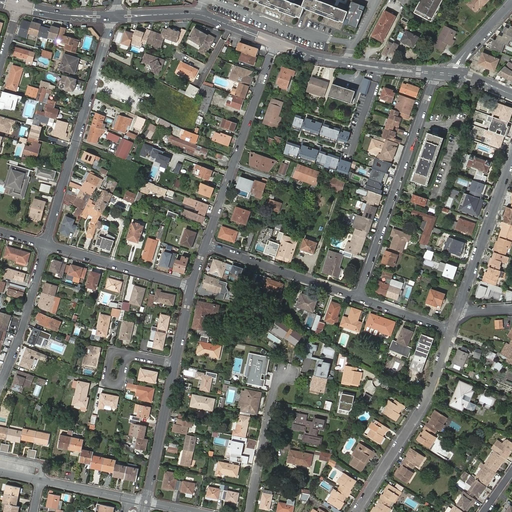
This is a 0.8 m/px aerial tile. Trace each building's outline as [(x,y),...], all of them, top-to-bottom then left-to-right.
[(304,0),(302,6),(286,0),(250,0),(255,2),(256,0),(259,2),(259,3),(276,10),(277,9),(280,10),(279,11),(286,13),(297,18),(297,16),(301,18),(305,7),(306,8),(305,9),(327,17),(340,22),(340,21),(344,22),(348,12),(317,0),(304,0)] [(420,0),(414,13),(431,22),(443,0),(420,0)] [(482,4),(483,5),(487,0),(471,0),(468,5),(475,11),(480,6),(482,4)] [(352,1),(348,12),(344,22),(344,24),(357,29),(366,6),(352,1)] [(379,24),(377,27),(372,36),(382,41),(395,16),(385,11),(381,19),(379,24)] [(28,33),(31,23),(24,21),(23,22),(18,36),(27,38),(28,33)] [(38,36),(41,25),(32,22),(31,23),(28,33),(38,36)] [(45,26),(41,25),(38,36),(48,39),(48,37),(51,26),(45,25),(45,26)] [(511,26),(510,25),(508,29),(505,28),(503,33),(504,33),(511,37),(511,26)] [(60,29),(51,26),(48,37),(57,40),(57,39),(60,29)] [(450,44),(452,39),(456,31),(445,26),(434,47),(442,51),(444,47),(440,45),(443,41),(447,43),(450,44)] [(60,29),(57,39),(61,40),(60,42),(65,44),(63,48),(75,52),(79,40),(74,38),(68,36),(64,35),(66,28),(61,27),(60,29)] [(181,42),(187,31),(182,29),(181,29),(181,31),(176,30),(175,31),(173,30),(174,29),(168,27),(167,29),(164,38),(177,42),(178,41),(181,42)] [(147,42),(151,30),(147,29),(146,32),(136,28),(135,30),(131,43),(141,46),(142,42),(143,42),(146,43),(147,42)] [(161,34),(151,30),(147,42),(161,47),(164,38),(167,29),(163,28),(161,34)] [(209,49),(216,37),(209,34),(209,35),(195,28),(189,39),(202,46),(209,49)] [(131,43),(135,30),(131,29),(130,32),(129,33),(128,33),(129,31),(125,30),(120,43),(129,46),(130,46),(131,43)] [(406,31),(401,41),(413,47),(418,37),(406,31)] [(511,42),(511,40),(511,37),(504,33),(502,38),(497,36),(496,40),(505,44),(507,45),(509,41),(511,42)] [(501,53),(505,44),(496,40),(493,39),(491,45),(492,45),(490,48),(501,53)] [(388,41),(382,54),(386,56),(393,44),(388,41)] [(239,43),(237,49),(243,52),(248,53),(256,56),(259,50),(239,43)] [(206,55),(209,49),(202,46),(199,51),(206,55)] [(14,55),(28,60),(33,61),(34,57),(35,54),(31,52),(16,48),(14,55)] [(182,60),(185,54),(177,50),(174,56),(182,60)] [(255,61),(257,57),(256,56),(248,53),(243,52),(240,60),(252,65),(254,61),(255,61)] [(494,71),(499,59),(483,53),(478,65),(494,71)] [(149,65),(151,69),(150,72),(157,75),(159,70),(162,60),(157,59),(156,61),(154,60),(154,58),(146,54),(145,56),(146,57),(145,58),(143,58),(141,63),(149,65)] [(64,55),(61,65),(59,64),(58,68),(59,68),(59,69),(72,73),(74,67),(75,68),(77,64),(78,59),(64,55)] [(499,73),(497,75),(507,79),(511,81),(511,62),(509,61),(499,73)] [(198,70),(182,62),(176,72),(183,76),(185,72),(194,77),(198,70)] [(12,65),(10,74),(13,75),(11,81),(8,80),(6,88),(14,91),(15,87),(18,87),(19,83),(18,83),(21,72),(20,72),(22,68),(12,65)] [(254,71),(235,65),(230,79),(239,82),(240,82),(245,84),(250,85),(252,77),(247,75),(248,74),(254,71)] [(294,76),(295,72),(283,67),(281,72),(291,76),(294,76)] [(281,72),(277,84),(281,85),(280,87),(286,89),(291,76),(281,72)] [(74,84),(76,80),(69,78),(63,76),(61,80),(60,84),(59,88),(72,92),(73,88),(74,88),(75,84),(74,84)] [(312,77),(308,89),(325,94),(329,83),(318,79),(317,80),(316,79),(316,78),(312,77)] [(369,79),(364,78),(359,92),(365,94),(369,79)] [(54,88),(49,86),(50,83),(42,81),(40,88),(43,89),(43,88),(48,90),(53,91),(54,88)] [(248,90),(250,85),(245,84),(240,82),(239,82),(237,90),(233,88),(231,94),(245,99),(247,92),(246,91),(246,90),(248,90)] [(198,92),(199,90),(200,89),(190,84),(185,94),(189,97),(194,99),(196,95),(198,92)] [(333,84),(328,96),(332,97),(332,96),(335,97),(335,98),(345,101),(348,102),(351,103),(355,91),(352,90),(348,89),(348,91),(346,90),(347,88),(338,86),(337,87),(336,87),(336,85),(333,84)] [(414,88),(407,85),(403,84),(400,91),(416,97),(419,88),(414,86),(414,88)] [(199,90),(204,93),(207,87),(203,85),(199,90)] [(27,90),(26,95),(35,98),(38,89),(32,87),(31,91),(27,90)] [(160,87),(157,99),(167,102),(171,90),(160,87)] [(43,89),(42,94),(39,101),(43,102),(54,105),(55,101),(47,99),(44,98),(46,92),(49,93),(51,93),(52,92),(53,93),(53,92),(53,91),(48,90),(43,88),(43,89)] [(386,99),(392,102),(395,94),(392,92),(393,91),(385,88),(381,98),(382,98),(386,99)] [(308,89),(307,91),(324,97),(325,94),(308,89)] [(11,109),(13,99),(18,100),(18,98),(22,99),(22,96),(19,95),(3,91),(0,101),(0,108),(2,109),(4,107),(11,109)] [(233,98),(232,102),(228,101),(226,104),(240,109),(244,100),(230,95),(229,96),(233,98)] [(415,100),(400,95),(395,110),(399,112),(402,113),(409,115),(415,100)] [(210,100),(204,98),(202,105),(200,111),(207,113),(210,100)] [(278,116),(283,102),(272,99),(264,120),(270,122),(269,125),(274,127),(278,116)] [(174,113),(176,106),(164,102),(162,109),(174,113)] [(511,113),(511,108),(496,103),(491,116),(493,116),(509,122),(511,113)] [(48,109),(46,116),(56,119),(59,111),(54,109),(53,110),(48,109)] [(392,109),(389,119),(399,122),(400,118),(397,117),(399,112),(395,110),(392,109)] [(103,124),(105,117),(96,113),(92,126),(101,129),(103,124)] [(52,125),(54,119),(35,114),(34,119),(32,124),(33,125),(38,126),(40,121),(52,125)] [(302,116),(296,114),(292,124),(301,127),(304,118),(301,118),(302,116)] [(14,126),(15,120),(11,119),(0,115),(0,130),(8,132),(11,125),(14,126)] [(119,116),(115,129),(125,133),(128,126),(129,126),(132,120),(119,116)] [(136,128),(141,130),(146,120),(145,119),(138,116),(135,122),(138,123),(136,128)] [(509,122),(493,116),(488,130),(504,136),(506,137),(510,127),(508,126),(509,122)] [(312,119),(305,117),(302,128),(319,134),(323,123),(316,121),(316,123),(311,121),(312,119)] [(168,128),(170,123),(159,118),(157,122),(168,128)] [(399,122),(389,119),(386,128),(392,131),(394,126),(398,127),(399,122)] [(65,134),(68,124),(60,121),(58,120),(53,135),(66,138),(67,134),(65,134)] [(233,132),(236,124),(227,121),(224,129),(233,132)] [(330,125),(324,123),(320,133),(338,139),(341,128),(335,126),(334,128),(330,127),(330,125)] [(42,127),(38,126),(33,125),(29,137),(38,140),(42,127)] [(101,129),(92,126),(87,141),(97,144),(99,136),(101,129)] [(392,131),(386,128),(382,138),(384,139),(389,140),(391,135),(394,137),(396,132),(392,131)] [(488,130),(485,129),(483,136),(491,139),(489,144),(500,148),(504,136),(488,130)] [(344,131),(341,130),(338,139),(347,142),(351,132),(345,130),(344,131)] [(192,133),(185,131),(183,136),(191,139),(190,141),(195,143),(198,135),(192,133)] [(114,142),(117,136),(109,132),(106,138),(114,142)] [(215,133),(212,140),(228,146),(230,142),(229,142),(229,140),(230,141),(232,137),(221,133),(220,135),(215,133)] [(412,180),(426,185),(442,138),(428,133),(425,143),(424,145),(420,156),(416,168),(416,170),(412,180)] [(269,138),(268,143),(278,146),(281,138),(274,135),(272,139),(269,138)] [(382,138),(375,135),(369,150),(379,153),(378,158),(390,162),(391,158),(392,158),(396,148),(395,148),(396,143),(392,142),(389,140),(384,139),(382,138)] [(172,143),(187,148),(186,151),(202,157),(205,149),(173,137),(172,136),(170,140),(171,141),(171,143),(172,143)] [(301,145),(288,141),(284,153),(288,154),(289,153),(297,155),(301,145)] [(41,144),(38,144),(34,142),(32,147),(32,144),(27,143),(22,160),(28,162),(30,156),(37,158),(41,144)] [(119,144),(114,155),(118,156),(122,146),(123,145),(119,144)] [(309,146),(302,144),(298,155),(316,161),(319,150),(313,148),(312,150),(308,148),(309,146)] [(162,156),(164,152),(144,145),(140,155),(145,157),(147,153),(151,155),(150,157),(157,159),(156,161),(162,163),(161,166),(166,169),(170,159),(162,156)] [(122,146),(118,156),(125,159),(126,158),(130,149),(122,146)] [(327,152),(320,150),(317,161),(325,163),(324,166),(329,168),(330,165),(337,168),(340,157),(331,154),(331,156),(326,154),(327,152)] [(96,156),(86,152),(82,160),(92,164),(96,156)] [(259,158),(260,155),(255,154),(252,162),(256,164),(255,166),(261,168),(262,164),(270,167),(272,160),(264,157),(263,159),(259,158)] [(487,174),(490,167),(490,166),(492,162),(488,161),(487,160),(487,161),(482,159),(481,159),(475,157),(475,156),(471,154),(469,159),(466,167),(471,168),(471,167),(475,168),(474,169),(475,169),(474,171),(478,173),(479,173),(479,171),(479,170),(483,171),(483,172),(487,174)] [(352,162),(341,158),(337,170),(348,174),(352,162)] [(378,158),(375,158),(372,167),(374,168),(370,178),(369,178),(365,189),(370,190),(381,194),(382,190),(380,189),(382,182),(385,183),(389,174),(387,173),(389,166),(391,167),(392,163),(390,162),(378,158)] [(286,174),(289,166),(284,164),(281,173),(286,174)] [(303,166),(299,164),(294,177),(299,178),(317,185),(321,172),(303,166)] [(23,199),(30,177),(27,176),(28,170),(11,165),(5,187),(11,189),(9,195),(23,199)] [(201,170),(199,175),(202,177),(209,180),(212,171),(197,165),(195,168),(201,170)] [(54,180),(56,172),(40,167),(38,166),(36,175),(54,180)] [(86,181),(97,187),(99,188),(103,180),(90,173),(86,181)] [(236,185),(243,187),(246,179),(239,177),(236,185)] [(345,182),(346,181),(332,177),(328,187),(335,190),(334,191),(342,193),(345,182)] [(103,180),(99,188),(112,194),(118,183),(109,178),(107,182),(103,180)] [(246,179),(243,187),(254,191),(253,193),(257,194),(256,197),(261,198),(266,185),(259,182),(259,184),(256,183),(246,179)] [(482,199),(487,185),(473,180),(468,194),(482,199)] [(93,195),(95,190),(97,187),(86,181),(82,187),(81,189),(93,195)] [(50,193),(52,186),(42,183),(40,191),(50,193)] [(214,188),(201,183),(199,187),(200,190),(199,193),(210,198),(212,194),(211,193),(211,192),(212,192),(214,188)] [(167,190),(155,185),(154,187),(152,191),(165,196),(167,190)] [(103,212),(112,195),(112,194),(99,188),(97,187),(95,190),(98,192),(92,204),(96,206),(95,208),(102,212),(103,212)] [(77,196),(89,202),(90,199),(93,195),(81,189),(78,195),(77,196)] [(381,194),(370,190),(368,195),(369,198),(367,204),(368,204),(376,207),(378,203),(379,204),(382,195),(381,194)] [(128,191),(125,198),(133,201),(136,195),(128,191)] [(84,210),(89,202),(77,196),(73,195),(68,193),(66,200),(69,202),(72,197),(76,199),(73,204),(80,208),(78,212),(80,213),(79,215),(80,216),(84,210)] [(468,194),(464,193),(461,201),(465,202),(462,210),(478,216),(480,209),(479,209),(482,199),(468,194)] [(425,205),(427,199),(414,194),(411,202),(424,206),(425,205)] [(205,212),(208,205),(191,198),(188,205),(196,207),(195,209),(205,212)] [(279,212),(281,204),(268,199),(265,207),(279,212)] [(48,203),(37,200),(32,216),(44,219),(45,214),(40,212),(41,208),(46,209),(48,203)] [(94,216),(99,218),(102,212),(95,208),(96,206),(92,204),(89,202),(84,210),(82,216),(86,217),(88,212),(94,216)] [(376,207),(368,204),(363,217),(373,220),(377,207),(376,207)] [(503,222),(511,225),(511,208),(507,207),(504,215),(506,216),(505,218),(503,222)] [(237,208),(232,219),(245,224),(250,212),(237,208)] [(182,214),(203,223),(205,217),(183,209),(182,214)] [(431,236),(432,233),(433,231),(431,230),(436,217),(413,209),(411,215),(424,219),(422,223),(421,227),(425,229),(423,234),(431,236)] [(170,217),(176,219),(178,215),(168,211),(167,216),(170,217)] [(363,217),(358,215),(353,228),(356,228),(367,232),(369,233),(373,220),(363,217)] [(75,220),(66,216),(64,224),(65,224),(64,225),(62,226),(60,230),(62,233),(68,236),(70,231),(75,233),(78,226),(73,224),(75,220)] [(94,233),(97,225),(99,218),(94,216),(91,222),(87,237),(93,238),(94,233)] [(475,224),(460,219),(458,223),(454,222),(452,228),(456,229),(471,234),(475,224)] [(141,233),(143,226),(141,225),(141,224),(136,222),(136,224),(133,223),(130,230),(141,233)] [(500,238),(511,242),(511,241),(511,225),(503,222),(502,222),(501,226),(503,227),(499,237),(500,238)] [(230,231),(230,230),(222,227),(219,237),(234,242),(237,232),(232,231),(232,232),(230,231)] [(367,232),(356,228),(354,233),(349,248),(346,247),(345,251),(352,254),(357,255),(358,251),(360,252),(366,237),(367,232)] [(399,251),(402,252),(406,240),(409,242),(411,235),(394,229),(392,235),(395,237),(393,241),(394,241),(393,244),(392,243),(390,248),(399,251)] [(130,230),(128,239),(138,242),(141,233),(130,230)] [(186,230),(181,244),(192,247),(195,240),(194,240),(196,233),(186,230)] [(249,247),(254,233),(250,232),(246,246),(249,247)] [(276,242),(268,240),(264,252),(276,257),(283,236),(284,233),(279,232),(276,242)] [(110,253),(115,238),(108,233),(106,238),(99,236),(96,246),(103,248),(102,250),(110,253)] [(426,249),(428,246),(427,245),(431,236),(423,234),(419,247),(426,250),(426,249)] [(291,262),(298,241),(283,236),(282,241),(279,248),(276,257),(291,262)] [(453,238),(450,237),(445,251),(449,252),(460,256),(461,253),(462,252),(463,247),(465,243),(453,238)] [(494,248),(493,252),(494,252),(505,256),(506,252),(508,248),(509,248),(511,242),(500,238),(498,244),(496,243),(494,248)] [(153,244),(154,240),(149,239),(143,258),(149,260),(150,258),(152,259),(156,245),(153,244)] [(301,249),(313,253),(317,243),(304,239),(301,249)] [(29,254),(7,247),(4,257),(27,263),(29,254)] [(390,248),(389,248),(388,251),(386,251),(382,262),(383,263),(387,264),(390,265),(394,266),(398,255),(397,255),(399,251),(390,248)] [(431,260),(434,252),(431,251),(426,249),(426,250),(424,257),(431,260)] [(176,260),(178,254),(165,250),(161,265),(174,268),(176,260)] [(345,251),(340,250),(339,254),(329,250),(328,255),(322,272),(328,274),(331,275),(332,274),(339,277),(342,269),(339,268),(342,255),(351,257),(352,254),(345,251)] [(489,262),(488,266),(490,267),(499,270),(501,266),(500,266),(501,261),(507,263),(509,257),(505,256),(494,252),(492,258),(493,259),(491,263),(489,262)] [(174,268),(173,270),(185,273),(189,258),(182,256),(181,261),(176,260),(174,268)] [(214,265),(213,269),(211,269),(210,272),(222,276),(225,268),(227,264),(215,259),(213,260),(212,263),(213,264),(214,265)] [(58,275),(63,277),(67,265),(63,264),(60,263),(60,261),(55,260),(52,261),(50,270),(59,273),(58,275)] [(443,275),(453,279),(457,267),(447,263),(446,264),(441,262),(438,270),(444,272),(443,275)] [(242,275),(245,267),(234,264),(232,271),(242,275)] [(72,265),(69,274),(80,277),(83,268),(72,265)] [(26,273),(4,267),(2,276),(23,282),(26,273)] [(494,280),(497,281),(500,271),(499,270),(490,267),(488,273),(486,277),(484,276),(483,281),(485,282),(492,285),(494,280)] [(374,292),(386,296),(389,286),(390,285),(391,281),(391,280),(394,274),(390,273),(384,271),(382,276),(387,278),(385,283),(380,282),(378,287),(376,287),(374,292)] [(91,272),(87,286),(96,288),(100,274),(91,272)] [(258,279),(256,285),(264,288),(264,287),(281,293),(284,284),(267,278),(267,279),(264,278),(265,277),(258,275),(257,279),(258,279)] [(208,288),(221,292),(223,285),(219,284),(220,280),(206,276),(203,287),(208,288)] [(109,279),(106,289),(119,293),(122,283),(109,279)] [(390,285),(389,286),(401,290),(403,284),(395,281),(391,280),(391,281),(390,285)] [(43,292),(55,295),(57,285),(46,282),(43,292)] [(488,297),(493,285),(492,285),(485,282),(483,286),(480,285),(476,297),(480,298),(485,296),(488,297)] [(7,285),(5,293),(22,298),(23,293),(17,291),(18,288),(7,285)] [(389,286),(386,296),(396,299),(396,297),(398,298),(401,290),(389,286)] [(135,287),(132,298),(134,298),(133,300),(131,300),(130,304),(140,306),(145,290),(135,287)] [(445,296),(445,295),(431,290),(426,303),(428,304),(432,305),(436,307),(437,304),(441,305),(443,301),(443,300),(445,296)] [(46,306),(45,310),(50,312),(55,295),(43,292),(40,304),(46,306)] [(164,295),(165,294),(160,293),(158,302),(173,305),(175,296),(166,294),(166,295),(164,295)] [(299,302),(298,306),(308,310),(309,310),(312,311),(313,311),(315,305),(316,305),(318,300),(317,300),(313,298),(310,297),(307,297),(307,296),(305,295),(302,294),(300,297),(300,298),(299,302)] [(278,302),(276,306),(280,308),(285,297),(281,295),(278,302)] [(332,302),(325,321),(337,325),(339,318),(337,317),(341,305),(332,302)] [(198,310),(196,319),(206,322),(208,313),(217,315),(219,307),(200,303),(199,308),(200,308),(200,310),(198,310)] [(343,316),(340,325),(344,326),(345,325),(352,327),(352,329),(360,331),(363,323),(359,321),(359,323),(357,322),(358,321),(361,311),(352,308),(348,318),(343,316)] [(10,320),(11,315),(0,311),(0,320),(11,324),(12,320),(10,320)] [(47,318),(48,316),(39,313),(37,319),(39,320),(38,323),(52,328),(55,320),(50,317),(49,319),(47,318)] [(206,322),(209,322),(210,317),(216,318),(217,315),(208,313),(206,322)] [(379,319),(380,317),(371,314),(367,326),(379,331),(390,335),(395,323),(383,318),(382,320),(379,319)] [(101,315),(96,333),(107,336),(111,317),(101,315)] [(158,332),(167,333),(170,317),(161,315),(158,327),(159,327),(158,332)] [(206,322),(196,319),(194,327),(205,330),(206,322)] [(9,328),(11,324),(0,320),(0,330),(5,332),(6,333),(7,328),(9,328)] [(124,322),(120,338),(130,340),(134,324),(124,322)] [(293,342),(293,343),(296,345),(302,336),(294,330),(290,327),(283,322),(277,330),(284,335),(289,338),(288,339),(292,342),(292,341),(293,342)] [(317,329),(315,335),(319,337),(321,331),(322,331),(325,323),(319,322),(317,329)] [(379,331),(367,326),(365,331),(377,335),(379,331)] [(49,340),(51,334),(35,328),(33,332),(29,341),(41,346),(44,338),(49,340)] [(397,342),(392,340),(390,345),(389,349),(408,356),(409,357),(412,348),(406,346),(409,340),(410,338),(410,337),(412,332),(403,328),(401,333),(400,335),(400,336),(397,342)] [(163,350),(167,333),(158,332),(157,331),(153,348),(163,350)] [(422,335),(421,340),(430,343),(425,357),(427,358),(434,339),(432,338),(422,335)] [(211,344),(208,344),(209,338),(201,337),(200,342),(199,342),(198,346),(200,346),(199,348),(198,348),(197,352),(207,354),(211,344)] [(430,343),(421,340),(415,354),(425,357),(430,343)] [(274,349),(275,349),(277,346),(270,341),(267,345),(274,349)] [(500,353),(503,355),(510,344),(506,343),(500,353)] [(207,354),(207,355),(219,358),(221,346),(213,344),(211,344),(207,354)] [(511,344),(510,344),(503,355),(508,358),(506,361),(511,365),(511,344)] [(97,360),(98,360),(101,347),(91,345),(91,346),(88,345),(88,348),(90,348),(89,355),(85,354),(83,364),(97,367),(98,363),(96,362),(97,360)] [(36,365),(39,359),(37,358),(39,353),(39,352),(29,349),(28,352),(26,351),(20,365),(31,369),(33,364),(36,365)] [(462,367),(468,353),(459,349),(453,363),(462,367)] [(493,360),(496,354),(489,351),(486,356),(493,360)] [(39,359),(45,361),(47,356),(39,353),(37,358),(39,359)] [(263,371),(266,372),(269,357),(252,354),(251,359),(251,358),(250,364),(250,365),(248,376),(247,382),(263,386),(263,385),(264,380),(261,379),(262,374),(263,371)] [(315,371),(314,375),(327,378),(331,363),(319,360),(317,369),(318,370),(318,372),(316,372),(315,371)] [(498,363),(495,361),(494,363),(495,363),(493,366),(500,370),(502,366),(498,363)] [(345,366),(345,369),(346,370),(344,382),(359,385),(360,380),(361,380),(362,372),(356,371),(354,371),(355,367),(345,366)] [(34,375),(20,369),(17,378),(15,377),(12,388),(22,393),(24,386),(27,385),(29,378),(33,380),(34,375)] [(346,370),(345,369),(343,384),(360,386),(361,380),(360,380),(359,385),(344,382),(346,370)] [(141,370),(139,379),(145,381),(154,383),(157,373),(143,370),(141,370)] [(202,380),(200,390),(210,392),(212,377),(216,378),(217,374),(207,372),(206,375),(204,374),(205,373),(196,371),(195,378),(202,380)] [(327,378),(314,375),(312,381),(310,389),(317,391),(317,390),(320,391),(324,393),(325,387),(327,378)] [(85,399),(86,396),(89,382),(78,380),(78,381),(74,380),(73,386),(77,387),(73,403),(82,405),(86,405),(87,399),(85,399)] [(457,396),(454,395),(450,405),(462,410),(464,406),(467,407),(469,401),(462,399),(464,394),(471,397),(473,391),(471,390),(472,387),(470,386),(460,381),(456,391),(458,392),(457,396)] [(137,386),(136,393),(142,394),(141,399),(151,402),(154,389),(137,386)] [(242,412),(244,412),(250,414),(256,415),(258,407),(257,406),(257,404),(258,405),(261,393),(245,390),(245,391),(242,391),(239,405),(243,406),(242,412)] [(343,392),(339,409),(350,411),(352,408),(355,394),(343,392)] [(101,393),(99,404),(103,405),(104,404),(112,406),(112,407),(116,408),(118,397),(101,393)] [(193,395),(190,406),(212,411),(215,399),(193,395)] [(390,400),(386,406),(387,406),(383,413),(396,421),(400,414),(397,412),(398,410),(400,411),(401,408),(403,409),(405,405),(396,400),(394,403),(390,400)] [(150,407),(140,404),(139,405),(138,412),(137,417),(130,415),(130,419),(140,421),(140,418),(147,419),(150,407)] [(242,412),(240,411),(239,415),(238,421),(236,431),(235,436),(245,438),(246,433),(247,428),(246,428),(246,426),(247,426),(249,417),(257,419),(257,415),(256,415),(250,414),(242,412)] [(427,423),(425,426),(435,432),(437,429),(440,431),(445,424),(443,424),(447,417),(437,411),(432,417),(434,418),(432,421),(431,420),(429,424),(427,423)] [(295,419),(293,428),(304,431),(306,426),(311,427),(309,435),(305,434),(303,440),(310,442),(320,444),(322,438),(316,437),(318,428),(323,429),(324,425),(326,420),(320,419),(315,418),(314,423),(308,422),(307,423),(306,423),(307,422),(306,422),(306,420),(307,418),(306,418),(307,416),(305,416),(305,415),(303,414),(302,415),(301,415),(300,416),(299,419),(300,419),(299,420),(295,419)] [(140,421),(130,419),(129,423),(132,423),(136,424),(133,436),(136,436),(143,438),(146,426),(139,425),(140,421)] [(181,419),(175,432),(186,434),(188,427),(192,428),(193,422),(181,419)] [(374,423),(370,428),(372,429),(368,436),(380,443),(384,437),(382,436),(381,435),(382,433),(384,434),(386,431),(387,431),(389,428),(380,422),(378,425),(374,423)] [(435,432),(425,426),(423,429),(425,430),(423,433),(423,434),(422,435),(418,441),(428,447),(431,443),(432,444),(436,437),(435,436),(434,435),(435,432)] [(7,440),(9,430),(0,428),(0,437),(1,438),(1,439),(7,440)] [(34,442),(36,432),(23,429),(22,433),(21,439),(26,440),(26,439),(29,440),(28,441),(34,442)] [(15,442),(20,443),(21,439),(22,433),(9,430),(7,440),(13,442),(13,440),(15,441),(15,442)] [(50,434),(36,432),(34,442),(40,444),(41,442),(43,443),(43,444),(48,445),(50,434)] [(185,441),(184,450),(193,452),(196,436),(187,434),(186,439),(187,439),(187,441),(185,441)] [(69,448),(71,437),(59,435),(56,445),(61,446),(61,448),(68,449),(69,448)] [(231,457),(230,460),(232,461),(240,462),(241,459),(243,449),(241,449),(242,447),(243,447),(244,443),(247,443),(248,438),(245,438),(235,436),(233,435),(232,440),(234,441),(232,451),(231,457)] [(147,439),(143,438),(136,436),(134,448),(144,451),(147,439)] [(81,450),(83,440),(71,437),(69,448),(73,449),(73,450),(81,452),(81,450)] [(497,440),(492,449),(495,451),(506,459),(511,450),(511,443),(510,442),(505,440),(503,444),(497,440)] [(352,455),(354,456),(359,448),(361,449),(364,445),(360,443),(352,455)] [(359,448),(354,456),(355,457),(350,465),(361,471),(366,464),(364,462),(366,459),(368,460),(370,457),(372,458),(375,452),(372,450),(364,445),(361,449),(359,448)] [(405,458),(403,461),(413,468),(415,465),(418,467),(424,456),(413,449),(408,456),(406,459),(405,458)] [(92,455),(93,452),(81,450),(81,452),(79,460),(83,461),(83,462),(90,464),(92,455)] [(193,452),(184,450),(182,458),(184,458),(183,460),(182,460),(181,465),(190,467),(191,460),(193,452)] [(310,466),(312,455),(290,450),(288,462),(310,466)] [(331,458),(333,454),(321,451),(321,452),(320,455),(320,456),(320,459),(329,461),(330,459),(331,458)] [(506,459),(495,451),(492,455),(493,457),(490,460),(488,461),(485,465),(496,472),(503,462),(504,462),(506,459)] [(101,468),(103,458),(92,455),(90,464),(90,466),(94,467),(93,468),(101,470),(101,468)] [(115,460),(103,458),(101,468),(105,469),(105,471),(112,472),(114,464),(115,460)] [(239,466),(240,462),(232,461),(232,464),(219,461),(216,475),(221,476),(222,473),(237,476),(239,466)] [(413,468),(403,461),(401,465),(402,465),(400,469),(401,469),(400,471),(399,470),(395,476),(406,483),(408,478),(409,479),(414,473),(412,472),(411,471),(413,468)] [(485,465),(482,463),(479,467),(482,468),(475,479),(487,487),(496,473),(496,472),(485,465)] [(124,477),(126,466),(114,464),(112,472),(112,474),(116,475),(116,477),(123,478),(124,477)] [(138,469),(126,466),(124,477),(128,478),(128,479),(135,481),(138,469)] [(469,474),(465,471),(462,474),(461,476),(465,480),(469,474)] [(166,472),(165,472),(162,486),(173,488),(177,488),(179,480),(176,478),(170,477),(170,475),(166,472)] [(349,494),(351,491),(350,490),(352,487),(351,487),(352,485),(353,486),(356,480),(344,473),(341,478),(342,479),(339,483),(341,485),(339,488),(349,494)] [(475,479),(472,476),(468,482),(473,486),(470,490),(475,494),(478,496),(480,496),(483,492),(483,490),(482,489),(483,488),(485,490),(487,487),(475,479)] [(192,492),(193,489),(194,489),(195,484),(183,481),(179,480),(177,488),(180,489),(180,490),(192,492)] [(3,484),(1,493),(14,496),(15,496),(16,492),(14,492),(15,486),(3,484)] [(382,494),(380,498),(390,504),(392,501),(394,502),(395,503),(399,496),(398,495),(401,491),(390,485),(387,490),(387,491),(386,492),(385,492),(383,495),(382,494)] [(218,498),(222,499),(224,490),(220,489),(219,489),(209,487),(207,496),(218,499),(218,498)] [(347,497),(349,494),(339,488),(337,491),(334,489),(331,494),(332,495),(328,501),(327,503),(326,502),(324,505),(335,511),(339,511),(340,511),(339,510),(340,509),(344,502),(342,501),(341,501),(342,499),(344,499),(346,496),(347,497)] [(262,504),(261,504),(260,508),(269,510),(272,495),(272,491),(264,489),(263,493),(261,501),(262,502),(262,504)] [(224,490),(222,499),(226,500),(225,500),(237,503),(239,493),(228,491),(228,490),(227,491),(224,490)] [(474,503),(476,500),(472,497),(467,494),(464,491),(463,494),(463,497),(458,504),(467,510),(473,502),(474,503)] [(310,496),(311,494),(310,494),(303,493),(302,492),(302,493),(301,496),(300,500),(307,501),(310,496)] [(14,496),(1,493),(0,499),(0,502),(3,503),(13,505),(14,502),(12,501),(14,496)] [(48,509),(47,511),(58,511),(59,511),(56,510),(58,497),(48,494),(47,499),(48,499),(48,502),(47,502),(45,509),(48,509)] [(390,504),(380,498),(378,501),(379,502),(377,505),(379,506),(377,508),(376,508),(372,511),(389,511),(391,509),(388,507),(390,504)] [(279,502),(277,511),(279,511),(286,511),(287,511),(292,511),(294,505),(285,503),(279,502)] [(15,511),(16,511),(14,511),(15,505),(13,505),(3,503),(1,511),(15,511)]
